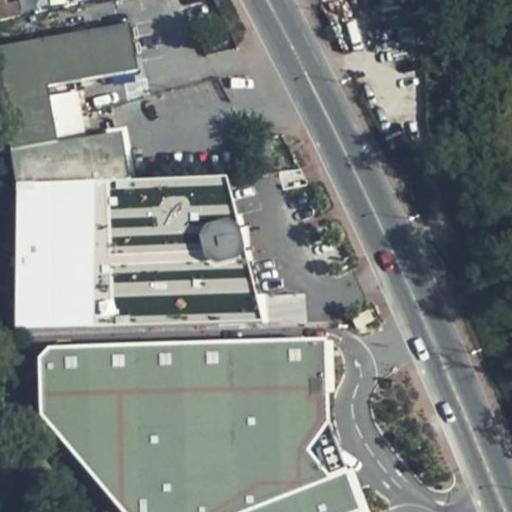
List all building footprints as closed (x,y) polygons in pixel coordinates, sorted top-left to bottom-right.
[(0,0),(0,15),(17,12),(16,8),(11,9),(9,0),(0,0)] [(419,0),(378,0),(381,10),(385,30),(424,23),(419,0)] [(137,73),(129,26),(0,47),(0,94),(10,152),(57,144),(47,89),(137,73)] [(226,184),(133,185),(14,194),(15,338),(263,333),(226,184)] [(327,349),(52,354),(39,364),(43,425),(114,511),(365,511),(354,476),(332,483),(312,461),(329,437),(327,349)]
